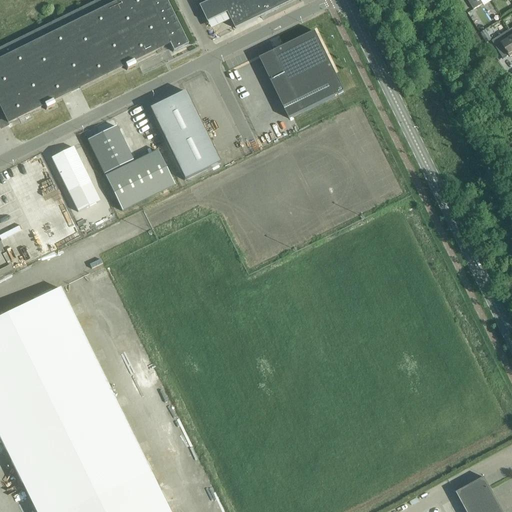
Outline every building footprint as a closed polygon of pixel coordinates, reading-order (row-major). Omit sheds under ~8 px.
[(0,0),(0,127),(7,125),(44,106),(46,110),(55,106),(53,102),(125,66),(127,70),(136,66),(134,62),(170,45),(173,52),(187,45),(164,0),(0,0)] [(228,14),(236,29),(261,17),(276,10),(276,9),(294,0),(214,0),(200,7),(208,23),(228,14)] [(482,0),(466,0),(473,10),(483,4),(481,1),(482,0)] [(260,59),(289,120),(345,93),(315,32),(275,52),(260,59)] [(511,56),(511,37),(505,42),(503,39),(493,45),(501,56),(507,52),(510,58),(511,56)] [(220,164),(185,92),(149,110),(184,181),(220,164)] [(116,127),(87,141),(104,176),(133,162),(116,127)] [(73,148),(51,159),(78,213),(100,202),(73,148)] [(157,152),(105,178),(122,212),(174,186),(157,152)] [(0,318),(0,440),(35,511),(168,511),(60,289),(0,318)] [(502,511),(489,488),(489,487),(485,478),(456,494),(466,511),(502,511)]
